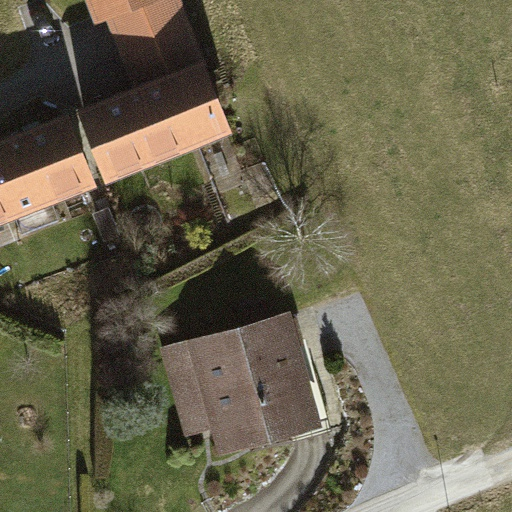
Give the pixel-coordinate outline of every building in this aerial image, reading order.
[(95,0),(101,15),(107,12),(137,0),(95,0)] [(137,0),(107,12),(138,93),(202,67),(176,0),(137,0)] [(138,93),(87,113),(111,173),(226,127),(202,67),(138,93)] [(66,120),(0,146),(0,215),(90,180),(66,120)] [(286,320),(170,353),(193,433),(220,425),(226,444),(314,419),(286,320)]
